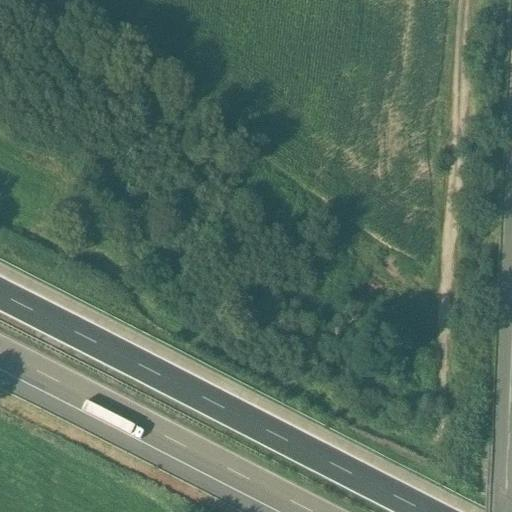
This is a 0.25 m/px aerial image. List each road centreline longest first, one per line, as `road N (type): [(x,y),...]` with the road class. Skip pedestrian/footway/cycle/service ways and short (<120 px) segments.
road 1 (track): [(468,0),(448,358),(455,420),(444,443),(420,450),(265,365),(143,312),(112,263)]
road 2 (motorway): [(427,511),(0,294)]
road 3 (motorway): [(0,360),(295,511)]
